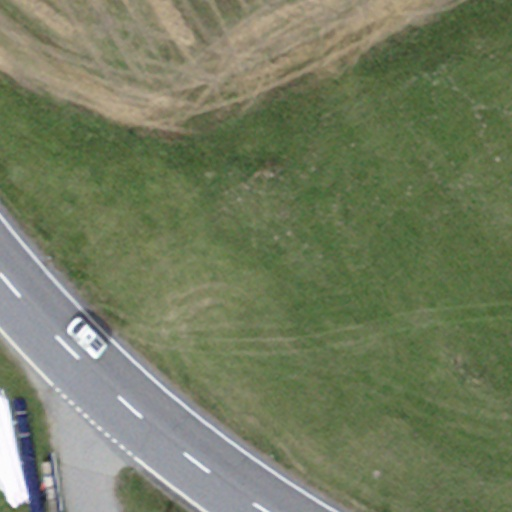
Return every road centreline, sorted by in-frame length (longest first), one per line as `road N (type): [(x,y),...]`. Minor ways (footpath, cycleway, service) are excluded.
road 1 (primary): [(268,511),(111,392),(0,272)]
road 2 (track): [(111,392),(89,421),(89,511)]
